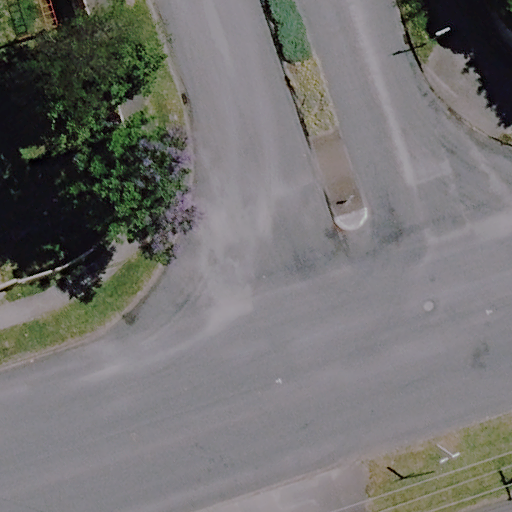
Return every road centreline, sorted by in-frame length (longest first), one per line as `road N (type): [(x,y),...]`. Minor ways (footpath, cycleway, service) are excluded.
road 1 (tertiary): [(0,470),(380,343)]
road 2 (residential): [(267,0),(380,343)]
road 3 (tertiary): [(380,343),(511,301)]
